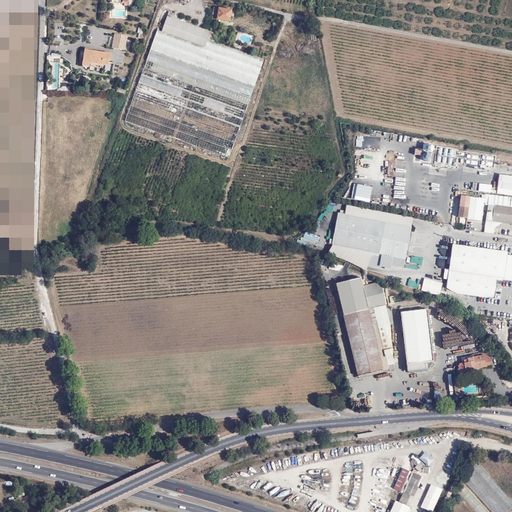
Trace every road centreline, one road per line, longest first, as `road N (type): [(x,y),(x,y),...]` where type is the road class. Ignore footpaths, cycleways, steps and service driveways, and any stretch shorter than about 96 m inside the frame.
road 1 (residential): [(42,0),(34,263),(81,436),(132,437),(211,414),(333,409),(341,422)]
road 2 (unclassified): [(511,52),(220,0)]
road 3 (motorway): [(257,511),(0,446)]
road 4 (track): [(287,15),(216,225)]
road 5 (motorway): [(0,462),(207,511)]
road 6 (secondary): [(341,422),(246,436),(177,463)]
